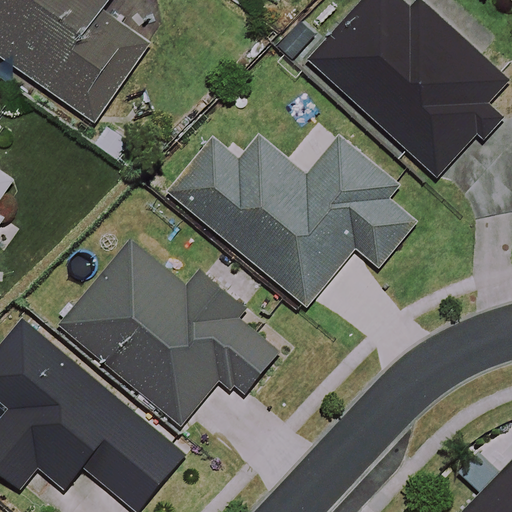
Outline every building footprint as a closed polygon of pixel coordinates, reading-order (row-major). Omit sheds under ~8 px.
[(0,0),(0,59),(96,128),(153,49),(107,16),(116,4),(110,0),(0,0)] [(414,8),(404,0),(369,0),(308,69),(444,188),(500,124),(483,109),(509,80),(419,2),(414,8)] [(312,180),(263,141),(245,162),(216,138),(169,195),(311,311),(359,254),(382,273),(420,226),(387,199),(397,187),(343,143),(312,180)] [(0,230),(6,222),(0,218),(0,205),(14,186),(0,175),(0,230)] [(183,288),(130,245),(63,327),(186,427),(223,381),(247,401),(293,346),(199,269),(183,288)] [(141,511),(186,457),(22,325),(0,351),(0,394),(17,408),(0,428),(0,471),(33,498),(66,457),(134,511),(141,511)]
